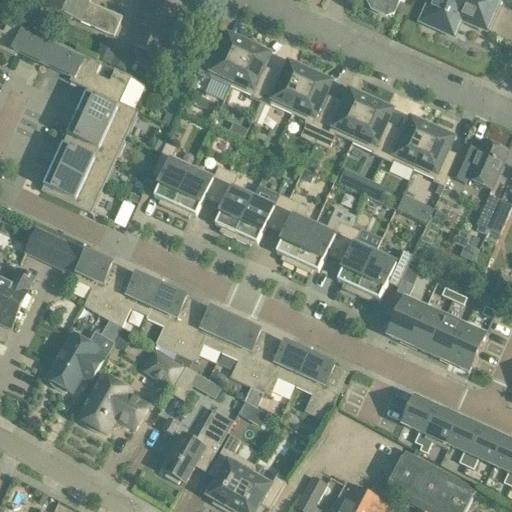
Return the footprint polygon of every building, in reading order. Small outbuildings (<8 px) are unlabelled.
[(91,0),(47,0),(44,8),(114,39),(122,20),(89,6),(91,0)] [(185,10),(161,0),(150,0),(130,47),(168,64),(182,32),(177,30),(185,10)] [(369,0),(368,4),(373,6),(371,9),(387,16),(389,13),(393,15),(400,0),(404,2),(404,0),(369,0)] [(430,0),(420,24),(441,34),(454,40),(462,23),(487,34),(502,0),(430,0)] [(0,52),(15,60),(17,56),(44,69),(55,45),(8,24),(3,36),(0,34),(0,52)] [(228,38),(222,50),(220,55),(210,50),(198,77),(208,82),(209,80),(230,89),(251,43),(236,37),(234,41),(228,38)] [(101,38),(94,53),(114,62),(120,47),(101,38)] [(251,98),(250,101),(259,106),(272,78),(262,74),(270,57),(264,55),(266,50),(251,43),(230,89),(251,98)] [(55,45),(44,69),(71,81),(70,85),(88,93),(119,107),(120,106),(122,101),(123,102),(130,86),(129,86),(131,80),(115,72),(109,84),(95,78),(101,66),(55,45)] [(269,110),(270,107),(291,117),(312,71),(297,64),(295,69),(289,66),(281,83),(272,78),(259,106),(269,110)] [(312,126),(311,129),(320,133),(333,106),(323,102),(331,85),(325,82),(327,78),(312,71),(291,117),(312,126)] [(335,137),(352,145),(373,99),(358,92),(356,97),(350,94),(342,110),(333,106),(320,133),(315,146),(329,152),(335,137)] [(138,114),(120,106),(119,107),(88,93),(76,118),(126,140),(128,135),(130,136),(137,120),(135,120),(138,114)] [(388,106),(373,99),(352,145),(373,154),(372,157),(381,161),(394,134),(384,130),(392,113),(386,110),(388,106)] [(167,115),(162,124),(172,128),(176,119),(167,115)] [(126,140),(76,118),(65,143),(114,166),(116,161),(118,161),(125,146),(124,145),(126,140)] [(391,166),(393,163),(413,173),(434,127),(419,120),(417,125),(411,122),(403,138),(394,134),(381,161),(391,166)] [(444,189),(458,158),(447,154),(453,141),(447,138),(449,134),(434,127),(413,173),(434,182),(433,185),(444,189)] [(161,156),(166,146),(159,142),(154,153),(161,156)] [(65,143),(53,168),(103,191),(105,186),(106,187),(113,171),(112,170),(114,166),(65,143)] [(465,182),(491,193),(508,155),(482,143),(465,182)] [(164,178),(162,182),(154,201),(160,203),(158,208),(173,215),(192,173),(171,164),(177,151),(166,146),(154,174),(164,178)] [(161,156),(154,153),(150,163),(157,166),(161,156)] [(304,171),(314,176),(317,169),(315,163),(309,161),(304,171)] [(103,191),(53,168),(41,194),(91,217),(93,212),(95,212),(102,197),(100,196),(103,191)] [(215,202),(228,174),(218,170),(214,178),(194,169),(192,173),(173,215),(188,221),(190,217),(196,220),(206,198),(215,202)] [(314,176),(305,172),(300,181),(305,183),(312,181),(314,176)] [(234,187),(238,179),(228,174),(215,202),(225,206),(215,228),(221,231),(219,236),(234,242),(253,201),(255,197),(234,187)] [(138,206),(140,200),(132,196),(129,203),(138,206)] [(488,233),(501,203),(489,197),(476,227),(479,229),(488,233)] [(251,245),(257,248),(267,225),(277,230),(285,212),(289,202),(279,198),(274,211),(253,201),(234,242),(249,249),(251,245)] [(413,203),(404,199),(398,212),(407,216),(413,203)] [(285,212),(277,230),(286,234),(276,256),(282,259),(280,263),(295,270),(314,229),(303,224),(309,211),(289,202),(285,212)] [(346,219),(350,208),(334,202),(330,213),(346,219)] [(488,233),(499,238),(511,209),(511,207),(501,203),(488,233)] [(331,221),(325,234),(314,229),(295,270),(310,277),(312,272),(318,275),(329,253),(338,257),(350,230),(331,221)] [(479,229),(477,234),(486,237),(488,233),(479,229)] [(70,278),(82,252),(36,230),(24,256),(70,278)] [(354,248),(360,235),(350,230),(338,257),(347,261),(337,284),(343,287),(341,291),(356,298),(375,257),(354,248)] [(420,247),(418,250),(440,259),(443,253),(421,243),(420,247)] [(373,300),(379,303),(389,281),(399,286),(412,259),(401,254),(398,262),(377,253),(375,257),(356,298),(371,305),(373,300)] [(107,295),(109,290),(103,288),(112,268),(86,256),(74,284),(91,292),(83,310),(103,321),(113,298),(107,295)] [(435,267),(421,261),(418,270),(431,276),(435,267)] [(0,326),(11,332),(28,295),(27,295),(34,280),(17,271),(9,287),(0,282),(0,326)] [(161,290),(136,279),(127,299),(122,296),(120,301),(113,298),(103,321),(111,325),(122,331),(130,312),(147,320),(146,322),(147,322),(161,290)] [(409,348),(425,311),(408,303),(414,289),(403,283),(396,298),(386,316),(387,316),(389,313),(398,318),(389,338),(409,348)] [(155,352),(173,362),(187,331),(181,328),(183,324),(177,321),(186,302),(161,290),(147,322),(164,330),(156,348),(157,348),(155,352)] [(442,298),(453,303),(456,296),(445,291),(442,298)] [(464,308),(467,301),(456,296),(453,303),(464,308)] [(497,314),(486,309),(482,317),(493,322),(497,314)] [(425,311),(409,348),(429,357),(445,320),(425,311)] [(204,348),(221,356),(236,324),(211,313),(202,332),(196,330),(194,334),(187,331),(173,362),(190,370),(193,364),(196,366),(204,348)] [(445,320),(429,357),(449,366),(466,329),(445,320)] [(251,355),(260,335),(236,324),(221,356),(238,364),(230,381),(250,390),(262,365),(255,362),(257,358),(251,355)] [(114,347),(113,346),(122,331),(111,325),(102,340),(95,336),(89,346),(74,337),(64,353),(62,352),(54,365),(56,366),(47,382),(52,385),(51,387),(65,395),(66,394),(71,396),(81,379),(91,385),(114,347)] [(469,375),(486,338),(466,329),(449,366),(469,375)] [(115,348),(125,354),(133,339),(123,333),(115,348)] [(278,382),(295,390),(310,358),(285,346),(276,366),(270,363),(268,368),(262,365),(250,390),(251,391),(260,395),(264,397),(270,400),(278,382)] [(154,352),(142,375),(172,393),(185,370),(154,352)] [(310,358),(295,390),(312,398),(304,415),(325,425),(337,399),(329,396),(331,391),(326,389),(334,369),(310,358)] [(184,401),(198,378),(187,372),(174,395),(184,401)] [(224,385),(225,381),(224,377),(218,374),(213,376),(211,380),(213,385),(219,387),(224,385)] [(119,427),(120,425),(135,433),(148,411),(128,399),(130,395),(104,380),(80,422),(87,426),(85,428),(91,432),(98,435),(99,433),(106,437),(111,427),(113,428),(119,427)] [(251,391),(245,404),(257,411),(264,397),(260,395),(251,391)] [(416,401),(404,428),(420,435),(415,446),(422,449),(439,412),(416,401)] [(238,417),(246,421),(253,409),(245,405),(238,417)] [(439,412),(422,449),(420,453),(427,457),(432,446),(448,453),(450,448),(462,422),(439,412)] [(183,438),(180,442),(177,441),(166,460),(169,462),(163,473),(168,476),(165,480),(178,487),(180,483),(185,486),(197,465),(208,471),(233,426),(213,414),(195,445),(183,438)] [(483,432),(462,422),(450,448),(464,455),(459,466),(467,469),(483,432)] [(178,428),(169,423),(163,433),(172,439),(178,428)] [(483,432),(467,469),(474,472),(479,461),(494,468),(506,442),(483,432)] [(215,503),(212,507),(221,511),(229,511),(250,476),(254,468),(234,456),(241,444),(230,438),(211,472),(220,478),(208,499),(215,503)] [(511,444),(506,442),(494,468),(509,475),(504,486),(511,489),(511,487),(511,444)] [(467,511),(476,496),(405,456),(386,492),(422,511),(467,511)] [(278,476),(271,489),(250,476),(229,511),(257,511),(263,502),(273,508),(287,482),(278,476)] [(296,511),(315,511),(329,489),(313,479),(295,511),(296,511)] [(358,511),(367,496),(347,485),(333,511),(358,511)] [(388,511),(390,508),(367,496),(358,511),(388,511)]
